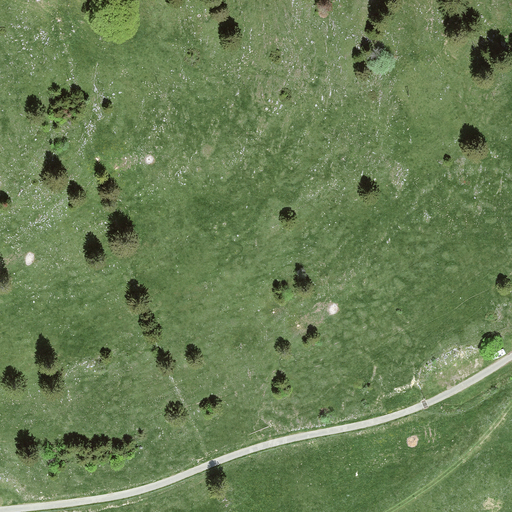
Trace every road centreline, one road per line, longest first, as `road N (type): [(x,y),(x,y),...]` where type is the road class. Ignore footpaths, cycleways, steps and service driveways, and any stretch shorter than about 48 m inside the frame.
road 1 (unclassified): [(0,510),(110,497),(268,444),(393,416),(511,355)]
road 2 (unknown): [(511,394),(487,439),(393,511)]
